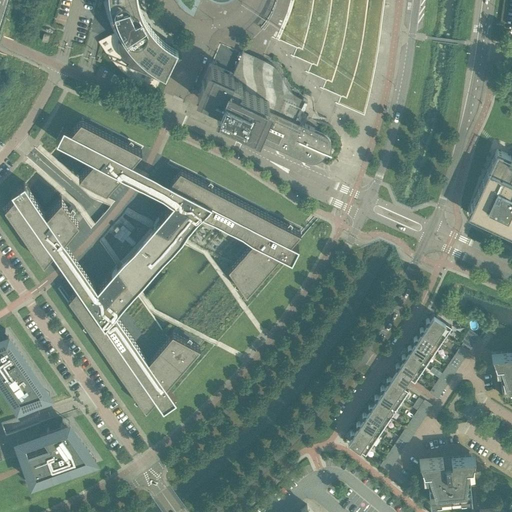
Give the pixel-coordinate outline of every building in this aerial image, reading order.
[(108,0),(110,0),(111,6),(113,12),(115,17),(117,23),(120,28),(98,40),(100,44),(106,54),(108,56),(120,69),(124,73),(133,81),(138,84),(146,90),(154,94),(168,65),(171,58),(181,51),(176,49),(175,49),(176,46),(175,46),(174,45),(168,41),(165,39),(158,33),(157,32),(150,25),(150,24),(144,16),(144,15),(140,6),(140,5),(138,0),(108,0)] [(174,0),(176,2),(180,7),(184,11),(188,14),(193,16),(200,1),(199,0),(174,0)] [(278,39),(275,38),(271,36),(271,37),(279,40),(296,47),(293,55),(290,54),(290,55),(311,64),(307,71),(305,70),(305,71),(325,80),(322,87),(320,86),(319,87),(340,96),(337,103),(335,102),(363,115),(363,114),(338,103),(341,97),(345,98),(346,98),(353,81),(357,65),(360,53),(363,39),(365,26),(366,13),(368,0),(366,0),(364,24),(361,42),(356,64),(351,80),(346,97),(342,95),(341,96),(323,88),(326,80),(327,81),(332,82),(333,79),(339,59),(343,42),(347,24),(349,6),(350,0),(348,0),(348,8),(346,21),(344,32),(340,49),(336,65),(331,81),(330,80),(327,79),(327,80),(308,72),(311,64),(317,67),(318,63),(322,49),(326,37),(328,26),(330,17),(331,6),(331,0),(330,0),(330,7),(327,22),(324,36),(322,46),(316,64),(312,63),(293,55),(297,48),(302,50),(306,37),(310,22),(313,6),(313,0),(312,0),(312,4),(309,19),(307,26),(305,37),(301,48),(298,47),(297,47),(278,39)] [(275,38),(278,39),(287,18),(291,7),(292,0),(383,0),(380,28),(377,45),(371,81),(363,114),(363,115),(364,115),(367,105),(371,87),(375,64),(378,46),(381,27),(383,9),(384,0),(290,0),(288,6),(284,17),(275,38)] [(328,123),(323,121),(311,117),(314,109),(314,110),(315,111),(317,113),(318,114),(320,115),(325,117),(326,118),(326,117),(325,117),(320,115),(318,114),(317,112),(315,111),(315,109),(314,107),(313,100),(313,98),(312,97),(311,96),(310,95),(309,94),(302,91),(300,90),(298,88),(295,86),(293,84),(291,82),(290,80),(288,77),(286,73),(285,69),(282,66),(280,63),(277,61),(274,58),(270,57),(264,54),(263,56),(262,58),(243,49),(241,52),(239,51),(237,56),(239,57),(238,60),(239,60),(242,62),(241,65),(236,65),(234,68),(234,70),(232,74),(211,64),(197,94),(204,97),(199,108),(207,111),(267,137),(279,142),(279,143),(306,154),(308,155),(311,156),(313,156),(316,155),(318,154),(320,153),(322,151),(324,149),(325,147),(330,149),(333,150),(327,164),(329,163),(331,162),(334,160),(336,158),(337,155),(339,152),(340,149),(340,146),(340,143),(340,140),(339,137),(338,134),(336,131),(334,128),(332,126),(329,124),(328,123)] [(228,267),(246,292),(280,254),(291,259),(298,245),(289,241),(300,230),(180,168),(179,170),(140,150),(141,149),(81,118),(71,129),(63,125),(56,140),(93,158),(74,181),(89,194),(110,205),(102,214),(95,223),(82,205),(65,190),(46,212),(24,181),(11,191),(14,194),(4,205),(69,296),(68,297),(145,408),(155,397),(163,407),(176,398),(166,384),(200,345),(172,331),(167,336),(134,289),(181,235),(232,262),(228,267)] [(511,153),(511,155),(510,155),(496,148),(466,213),(511,233),(511,153)] [(451,325),(436,315),(433,313),(429,319),(428,318),(427,318),(426,318),(426,319),(425,320),(425,321),(426,322),(427,323),(429,324),(445,334),(443,333),(445,330),(447,331),(451,325)] [(445,334),(429,324),(427,323),(423,328),(422,327),(421,327),(420,327),(420,328),(419,329),(419,330),(420,331),(420,332),(422,333),(423,333),(438,343),(439,343),(437,342),(439,339),(441,340),(445,334)] [(49,397),(5,328),(4,329),(7,333),(0,337),(0,376),(17,404),(45,394),(48,398),(49,397)] [(467,350),(478,335),(468,328),(461,339),(464,342),(461,345),(467,350)] [(438,343),(423,333),(422,333),(420,332),(417,337),(416,336),(415,336),(414,336),(413,337),(413,338),(413,339),(414,340),(414,341),(416,342),(417,342),(432,352),(433,352),(431,351),(433,348),(435,349),(438,343)] [(432,352),(417,342),(416,342),(414,341),(411,345),(410,345),(409,345),(408,345),(407,346),(407,347),(407,348),(408,349),(410,351),(411,351),(426,361),(427,361),(425,360),(427,357),(429,358),(432,352)] [(426,361),(411,351),(410,351),(408,349),(405,354),(404,354),(403,354),(402,354),(401,355),(401,356),(401,357),(402,358),(404,360),(420,370),(421,370),(419,369),(421,366),(423,367),(426,361)] [(461,359),(464,354),(458,350),(455,355),(461,359)] [(511,350),(491,352),(498,373),(500,372),(502,394),(511,393),(511,350)] [(420,370),(404,360),(402,358),(399,363),(398,363),(397,363),(396,363),(396,364),(395,364),(395,365),(395,366),(396,367),(398,369),(414,380),(415,379),(413,378),(415,375),(416,376),(420,370)] [(455,368),(458,363),(452,359),(449,364),(455,368)] [(449,377),(452,372),(446,368),(443,373),(449,377)] [(408,389),(402,385),(392,378),(389,377),(388,376),(387,377),(386,378),(386,379),(386,380),(387,381),(384,386),(386,387),(402,398),(405,392),(403,391),(405,388),(407,390),(408,389)] [(446,381),(440,377),(437,381),(443,386),(446,381)] [(402,398),(386,387),(384,386),(383,385),(382,385),(381,386),(380,386),(380,387),(380,388),(380,389),(381,390),(378,395),(380,396),(396,407),(399,401),(397,400),(399,397),(401,399),(402,398)] [(437,395),(440,391),(434,387),(431,391),(437,395)] [(396,407),(380,396),(378,395),(377,394),(376,394),(375,395),(374,395),(374,396),(374,397),(374,398),(375,399),(372,404),(374,405),(390,416),(393,410),(391,409),(393,406),(395,408),(396,407)] [(431,404),(425,400),(421,405),(427,409),(431,404)] [(390,416),(374,405),(372,404),(371,403),(370,403),(369,404),(368,404),(368,405),(368,406),(368,407),(369,408),(366,413),(368,414),(383,425),(387,419),(385,418),(387,415),(389,416),(390,416)] [(421,418),(424,414),(418,409),(415,414),(421,418)] [(383,425),(368,414),(366,413),(365,412),(364,412),(363,412),(362,413),(362,414),(362,415),(362,416),(363,417),(360,422),(362,423),(377,434),(381,428),(379,427),(381,424),(383,425)] [(95,458),(63,419),(62,418),(61,419),(64,422),(40,430),(48,443),(45,444),(44,443),(43,442),(42,442),(41,442),(40,443),(40,444),(40,445),(40,446),(21,452),(31,480),(27,481),(27,482),(95,458)] [(415,427),(418,423),(412,419),(409,423),(415,427)] [(377,434),(362,423),(360,422),(359,421),(358,421),(357,421),(356,422),(356,423),(356,424),(356,425),(357,426),(354,431),(356,432),(371,443),(375,437),(373,436),(375,433),(377,434)] [(412,431),(406,427),(403,432),(409,436),(412,431)] [(371,443),(356,432),(354,431),(353,430),(352,430),(351,430),(350,431),(350,432),(350,433),(350,434),(351,435),(347,440),(349,442),(365,452),(369,446),(367,445),(369,442),(371,443)] [(406,440),(400,436),(397,441),(403,445),(406,440)] [(397,454),(400,449),(394,445),(391,450),(397,454)] [(391,463),(394,458),(388,454),(385,459),(391,463)] [(471,498),(469,476),(471,475),(474,454),(419,459),(422,470),(425,480),(428,479),(429,501),(441,500),(460,499),(471,498)]
